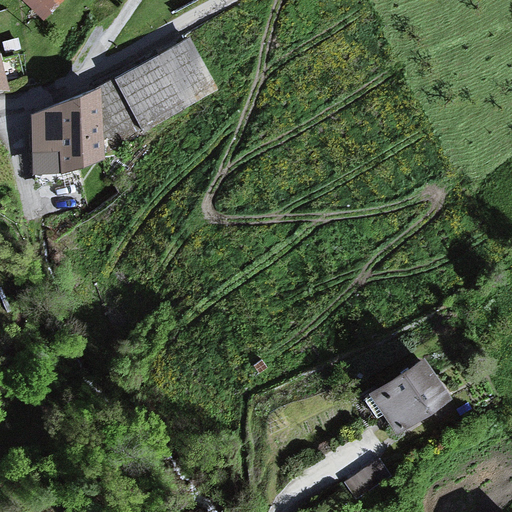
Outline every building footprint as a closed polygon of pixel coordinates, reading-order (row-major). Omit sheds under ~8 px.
[(24,0),(43,19),(63,0),(24,0)] [(190,40),(118,80),(145,127),(216,87),(190,40)] [(99,86),(31,114),(32,152),(58,152),(58,173),(99,161),(99,86)] [(425,355),(365,391),(390,434),(450,399),(425,355)] [(380,457),(345,479),(356,498),(392,475),(380,457)]
